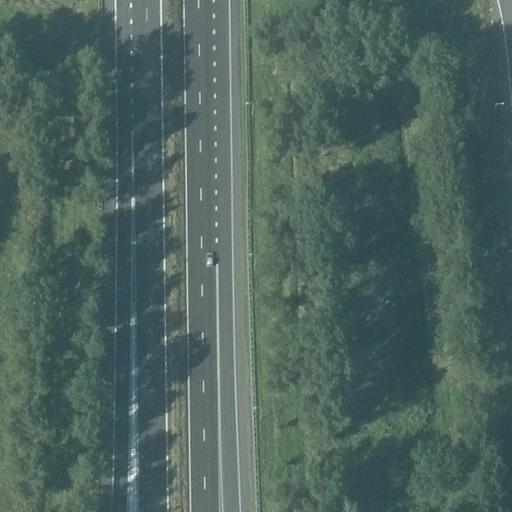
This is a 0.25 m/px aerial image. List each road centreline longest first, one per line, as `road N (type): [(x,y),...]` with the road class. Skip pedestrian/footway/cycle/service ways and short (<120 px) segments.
road 1 (motorway): [(147,70),(122,228),(120,511)]
road 2 (motorway): [(147,70),(153,511)]
road 3 (motorway): [(201,262),(198,0)]
road 4 (motorway): [(233,511),(228,392),(201,262)]
road 5 (motorway): [(204,511),(201,262)]
